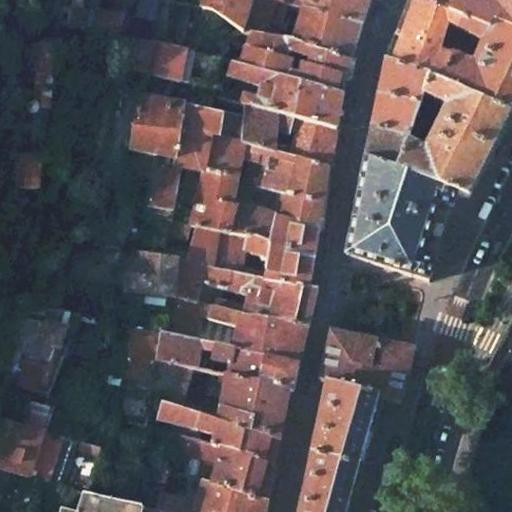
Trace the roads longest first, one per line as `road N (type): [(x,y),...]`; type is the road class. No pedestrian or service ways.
road 1 (residential): [(398,0),(376,52),(280,511)]
road 2 (primary): [(387,511),(484,252),(511,198)]
